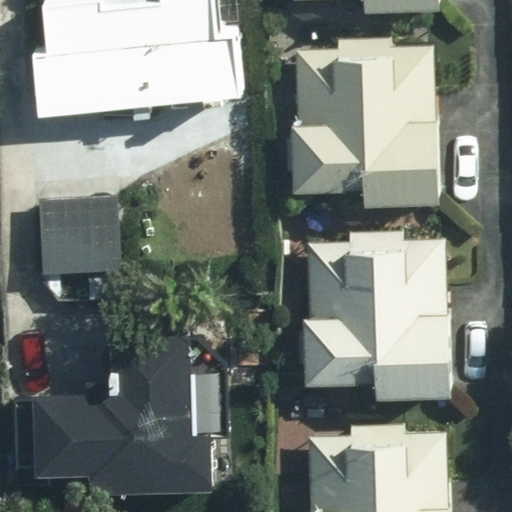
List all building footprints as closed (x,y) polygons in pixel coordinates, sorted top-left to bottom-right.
[(60,0),(65,38),(48,40),(55,100),(260,75),(253,18),(234,20),(232,0),(60,0)] [(456,109),(444,110),(443,37),(308,39),(310,173),(386,173),(386,188),(457,187),(456,109)] [(133,194),(49,191),(47,259),(130,263),(133,194)] [(465,304),(453,304),(452,232),(317,233),(318,368),(395,367),(395,383),(466,382),(465,304)] [(130,379),(53,384),(59,459),(105,455),(107,485),(230,476),(225,418),(214,419),(206,315),(125,321),(130,379)] [(469,511),(469,497),(457,497),(456,425),(321,426),(322,511),(469,511)]
